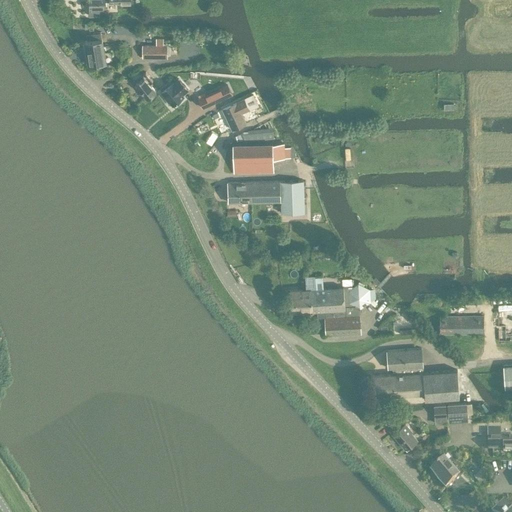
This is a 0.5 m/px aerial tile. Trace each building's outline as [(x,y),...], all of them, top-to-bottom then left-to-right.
[(89,0),(89,8),(90,15),(100,15),(99,7),(105,7),(105,0),(109,0),(109,3),(130,2),(130,0),(89,0)] [(88,43),(85,43),(88,65),(94,65),(107,62),(103,41),(102,33),(87,36),(88,43)] [(142,57),(163,57),(167,57),(167,45),(163,45),(163,37),(156,37),(156,45),(142,45),(142,57)] [(146,71),(142,74),(144,76),(135,84),(147,98),(156,91),(149,83),(153,80),(146,71)] [(173,82),(161,92),(172,105),(184,95),(180,91),(185,87),(179,79),(174,83),(173,82)] [(227,84),(213,91),(219,99),(232,93),(227,84)] [(213,91),(198,98),(203,107),(219,99),(213,91)] [(222,109),(232,129),(246,122),(241,112),(249,109),(244,99),(236,102),(222,109)] [(233,143),(234,173),(274,171),(273,157),(290,157),(290,147),(284,147),(284,142),(273,142),(233,143)] [(229,202),(281,200),(281,212),(304,211),(303,179),(228,182),(229,202)] [(325,317),(326,335),(361,332),(359,314),(360,308),(361,308),(371,301),(370,288),(358,282),(354,285),(354,286),(343,287),(315,288),(314,276),(305,277),(306,289),(289,290),(291,312),(326,310),(326,317),(325,317)] [(440,333),(484,333),(484,315),(440,315),(440,333)] [(425,399),(459,397),(457,369),(423,372),(421,348),(387,350),(389,368),(393,368),(393,374),(372,375),(373,396),(424,393),(425,399)] [(511,364),(503,365),(504,387),(511,386),(511,364)] [(466,403),(447,404),(449,420),(467,419),(466,403)] [(446,405),(434,405),(435,415),(446,414),(446,405)] [(406,447),(411,443),(417,438),(411,431),(413,430),(406,421),(393,432),(406,447)] [(488,450),(504,450),(504,452),(511,451),(511,439),(510,439),(510,434),(501,435),(500,429),(488,429),(488,450)] [(431,473),(446,489),(459,478),(445,462),(431,473)] [(482,475),(476,481),(482,487),(488,481),(482,475)] [(511,511),(505,503),(500,507),(500,506),(496,510),(493,511),(511,511)]
